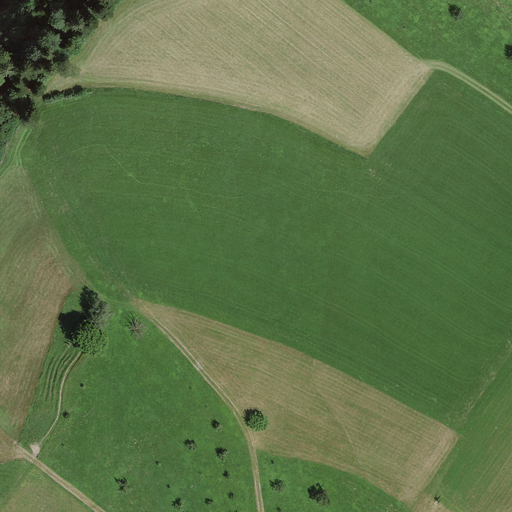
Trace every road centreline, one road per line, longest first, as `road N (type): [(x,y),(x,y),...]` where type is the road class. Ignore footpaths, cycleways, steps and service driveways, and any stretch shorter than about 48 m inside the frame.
road 1 (track): [(137,302),(235,408),(252,445),(261,511)]
road 2 (track): [(0,431),(101,511)]
